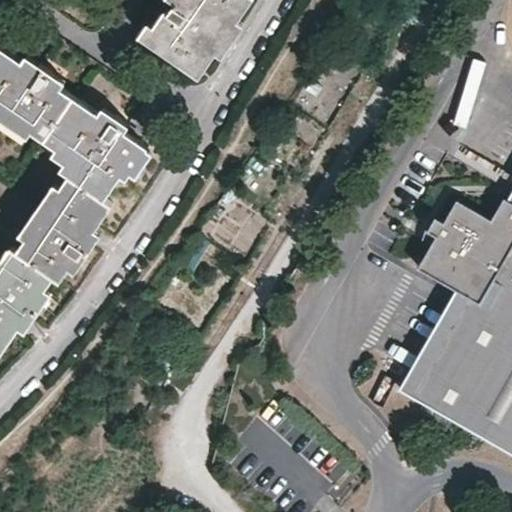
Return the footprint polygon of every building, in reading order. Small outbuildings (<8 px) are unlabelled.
[(163,0),(159,7),(161,10),(142,37),(196,76),(214,51),(227,31),(249,0),(163,0)] [(234,37),(227,31),(214,51),(221,56),(234,37)] [(0,108),(81,166),(72,179),(68,176),(13,252),(8,248),(0,258),(0,347),(14,328),(24,315),(30,319),(40,305),(34,301),(50,278),(56,282),(74,256),(81,261),(90,247),(83,242),(93,229),(110,205),(101,199),(119,175),(124,179),(147,147),(138,141),(132,149),(120,140),(126,132),(130,127),(117,117),(112,123),(52,80),(56,74),(43,65),(34,78),(22,70),(27,63),(0,44),(0,108)] [(31,57),(27,63),(22,70),(34,78),(43,65),(31,57)] [(138,141),(126,132),(120,140),(132,149),(138,141)] [(511,214),(509,220),(474,202),(461,226),(450,220),(444,233),(452,241),(434,268),(471,291),(414,391),(511,450),(511,214)] [(100,234),(93,229),(83,242),(90,247),(100,234)] [(21,332),(30,319),(24,315),(14,328),(21,332)]
